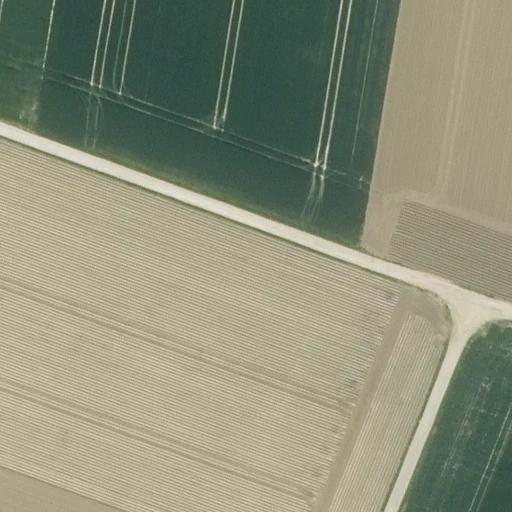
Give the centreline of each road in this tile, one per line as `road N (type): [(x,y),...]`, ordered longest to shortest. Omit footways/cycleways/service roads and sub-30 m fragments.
road 1 (track): [(511,316),(0,129)]
road 2 (track): [(396,511),(481,306)]
